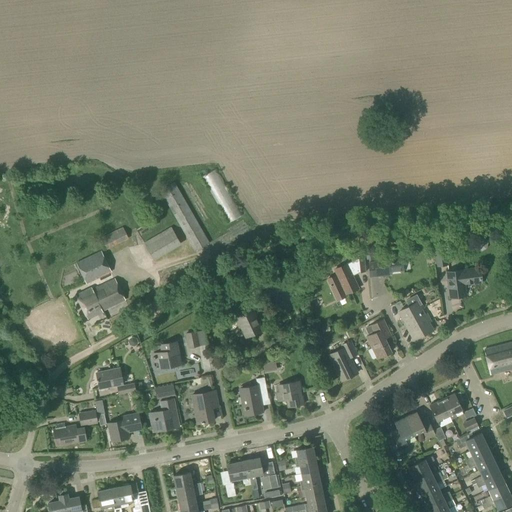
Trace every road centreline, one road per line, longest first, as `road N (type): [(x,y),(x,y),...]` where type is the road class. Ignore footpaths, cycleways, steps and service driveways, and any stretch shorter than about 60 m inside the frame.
road 1 (track): [(511,220),(291,243),(94,346)]
road 2 (residential): [(22,464),(83,467),(231,442)]
road 3 (residential): [(94,346),(46,386),(22,464)]
